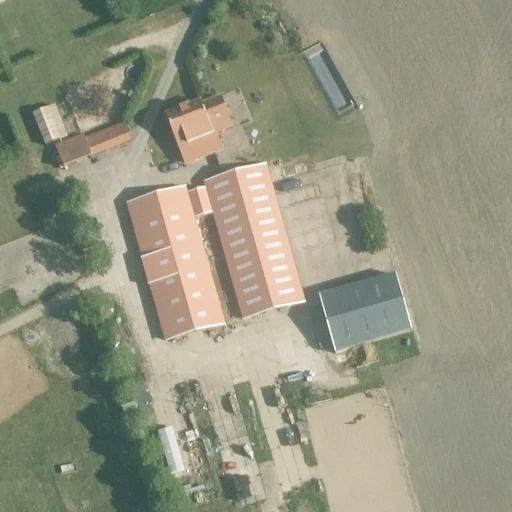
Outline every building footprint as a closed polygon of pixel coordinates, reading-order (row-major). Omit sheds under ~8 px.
[(226,99),(206,106),(205,102),(168,115),(179,148),(236,129),(226,99)] [(45,146),(66,137),(53,106),(32,114),(45,146)] [(66,170),(134,141),(127,124),(87,141),(85,135),(56,147),(66,170)] [(244,319),(306,301),(266,165),(205,183),(244,319)] [(186,187),(124,205),(164,341),(226,323),(186,187)] [(317,301),(333,358),(410,336),(394,279),(317,301)]
